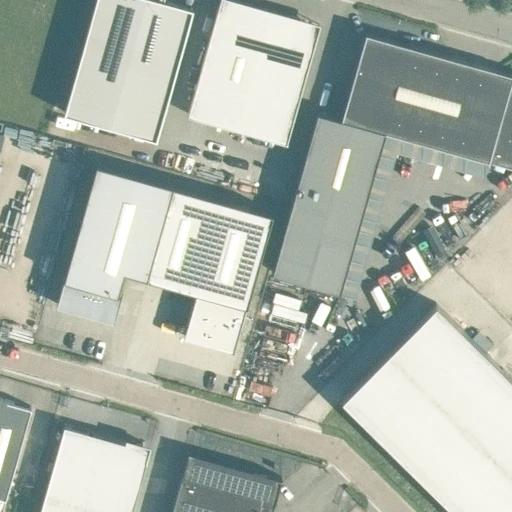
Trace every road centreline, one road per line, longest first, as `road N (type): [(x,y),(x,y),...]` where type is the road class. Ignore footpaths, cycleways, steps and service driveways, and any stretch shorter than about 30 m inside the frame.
road 1 (unclassified): [(392,511),(337,457),(306,444),(0,355)]
road 2 (unknown): [(276,435),(397,227),(417,208),(511,172)]
